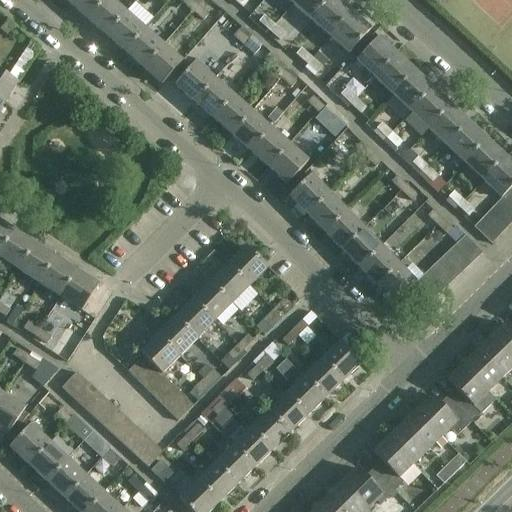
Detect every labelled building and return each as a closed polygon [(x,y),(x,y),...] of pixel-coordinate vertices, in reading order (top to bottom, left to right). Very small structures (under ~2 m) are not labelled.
[(71,0),(68,4),(87,20),(104,0),(71,0)] [(109,0),(104,0),(87,20),(105,37),(125,14),(109,0)] [(197,5),(190,0),(182,0),(181,2),(191,11),(197,5)] [(295,0),(291,4),(310,21),(328,0),(295,0)] [(335,0),(328,0),(310,21),(329,37),(350,13),(335,0)] [(207,14),(197,5),(191,11),(202,21),(207,14)] [(350,13),(329,37),(348,54),(369,30),(350,13)] [(125,14),(105,37),(124,53),(144,30),(125,14)] [(258,22),(268,31),(273,25),(263,16),(258,22)] [(273,25),(268,31),(278,40),(284,34),(273,25)] [(144,30),(124,53),(143,69),(163,46),(144,30)] [(232,37),(242,46),(247,39),(237,31),(232,37)] [(355,61),(374,79),(396,55),(378,38),(355,61)] [(247,39),(242,46),(253,55),(258,49),(247,39)] [(163,46),(143,69),(162,86),(182,63),(163,46)] [(295,55),(305,64),(311,58),(300,49),(295,55)] [(396,55),(374,79),(392,96),(414,72),(396,55)] [(311,58),(305,64),(316,73),(321,67),(311,58)] [(174,87),(193,103),(213,80),(194,63),(174,87)] [(269,69),(280,78),(285,72),(275,63),(269,69)] [(0,72),(0,102),(2,104),(16,83),(0,72)] [(285,72),(280,78),(290,87),(296,81),(285,72)] [(414,72),(392,96),(410,113),(432,89),(414,72)] [(213,80),(193,103),(212,119),(232,96),(213,80)] [(339,95),(349,104),(355,98),(345,89),(339,95)] [(432,89),(410,113),(428,130),(450,106),(432,89)] [(232,96),(212,119),(230,136),(250,112),(232,96)] [(323,107),(313,97),(307,103),(317,113),(323,107)] [(355,98),(349,104),(359,114),(365,108),(355,98)] [(450,106),(428,130),(446,147),(468,123),(450,106)] [(333,116),(323,107),(317,113),(327,122),(333,116)] [(250,112),(230,136),(249,152),(269,128),(250,112)] [(375,129),(385,138),(391,132),(381,123),(375,129)] [(468,123),(446,147),(464,164),(486,140),(468,123)] [(269,128),(249,152),(267,168),(287,145),(269,128)] [(391,132),(385,138),(395,148),(401,142),(391,132)] [(486,140),(464,164),(482,181),(504,157),(486,140)] [(355,148),(365,157),(371,152),(360,142),(355,148)] [(287,145),(267,168),(286,185),(307,161),(287,145)] [(371,152),(365,157),(375,167),(381,161),(371,152)] [(411,163),(421,173),(427,167),(417,157),(411,163)] [(511,164),(504,157),(482,181),(501,199),(506,192),(511,186),(511,164)] [(427,167),(421,173),(431,182),(437,176),(427,167)] [(288,197),(306,215),(328,194),(310,175),(288,197)] [(390,182),(400,191),(406,185),(396,176),(390,182)] [(406,185),(400,191),(410,201),(416,195),(406,185)] [(463,201),(453,191),(447,197),(457,207),(463,201)] [(501,199),(498,201),(511,214),(511,197),(506,192),(501,199)] [(328,194),(306,215),(323,233),(345,211),(328,194)] [(463,201),(457,207),(468,217),(473,211),(463,201)] [(511,214),(498,201),(490,210),(507,226),(511,221),(511,214)] [(442,220),(432,210),(427,216),(437,226),(442,220)] [(490,210),(482,219),(499,235),(507,226),(490,210)] [(345,211),(323,233),(341,250),(362,229),(345,211)] [(499,235),(482,219),(473,227),(491,244),(499,235)] [(452,229),(442,220),(437,226),(447,235),(452,229)] [(0,222),(0,251),(13,231),(0,222)] [(362,229),(341,250),(358,268),(380,247),(362,229)] [(13,231),(0,251),(0,258),(17,270),(34,245),(13,231)] [(465,236),(456,244),(472,262),(481,254),(465,236)] [(456,244),(447,252),(464,270),(472,262),(456,244)] [(34,245),(17,270),(38,284),(55,258),(34,245)] [(245,247),(226,265),(248,287),(266,269),(245,247)] [(380,247),(358,268),(375,286),(397,264),(380,247)] [(447,252),(438,261),(455,278),(464,270),(447,252)] [(55,258),(38,284),(59,297),(75,271),(55,258)] [(438,261),(429,269),(446,287),(455,278),(438,261)] [(397,264),(375,286),(393,304),(412,286),(415,283),(397,264)] [(226,265),(209,283),(231,304),(248,287),(226,265)] [(429,269),(421,277),(437,295),(446,287),(429,269)] [(75,271),(59,297),(80,311),(97,285),(75,271)] [(415,283),(412,286),(429,303),(437,295),(421,277),(415,283)] [(209,283),(192,300),(214,322),(231,304),(209,283)] [(192,300),(175,317),(196,339),(214,322),(192,300)] [(282,300),(273,310),(278,316),(288,306),(282,300)] [(273,310),(262,320),(268,326),(278,316),(273,310)] [(175,317),(157,335),(179,357),(196,339),(175,317)] [(307,326),(301,321),(291,330),(297,336),(307,326)] [(21,329),(33,337),(37,330),(25,322),(21,329)] [(511,331),(504,324),(490,338),(511,360),(511,331)] [(37,330),(33,337),(44,344),(49,338),(37,330)] [(291,330),(281,340),(287,346),(297,336),(291,330)] [(142,357),(151,365),(159,373),(161,375),(179,357),(157,335),(139,353),(142,357)] [(247,336),(237,345),(243,351),(253,341),(247,336)] [(511,360),(490,338),(475,352),(501,379),(509,371),(511,373),(511,360)] [(338,342),(320,360),(341,382),(360,364),(338,342)] [(237,345),(227,356),(233,361),(243,351),(237,345)] [(11,356),(23,363),(27,357),(16,349),(11,356)] [(487,392),(501,379),(475,352),(461,366),(487,392)] [(271,361),(265,355),(255,366),(261,371),(271,361)] [(27,357),(23,363),(35,371),(39,364),(27,357)] [(127,372),(136,380),(151,365),(142,357),(127,372)] [(306,417),(323,399),(302,378),(285,360),(275,370),(292,387),(284,395),(306,417)] [(320,360),(302,378),(323,399),(341,382),(320,360)] [(151,365),(136,380),(144,388),(159,373),(151,365)] [(255,366),(246,375),(251,380),(261,371),(255,366)] [(480,414),(495,400),(487,392),(461,366),(446,380),(455,389),(446,397),(447,397),(467,419),(471,423),(473,424),(482,416),(480,414)] [(212,371),(203,380),(208,386),(218,377),(212,371)] [(61,389),(69,397),(84,380),(76,372),(61,389)] [(159,373),(144,388),(153,397),(168,381),(161,375),(159,373)] [(84,380),(69,397),(78,404),(93,388),(84,380)] [(203,380),(192,391),(198,396),(208,386),(203,380)] [(168,381),(153,397),(161,405),(176,389),(168,381)] [(93,388),(78,404),(86,412),(101,396),(93,388)] [(176,389),(161,405),(170,413),(185,398),(176,389)] [(226,406),(236,396),(231,391),(221,401),(226,406)] [(2,395),(0,397),(0,430),(7,435),(23,409),(2,395)] [(284,395),(267,412),(288,434),(306,417),(284,395)] [(101,396),(86,412),(95,420),(110,404),(101,396)] [(430,396),(416,410),(441,437),(449,429),(456,437),(471,423),(467,419),(447,397),(446,397),(438,405),(430,396)] [(185,398),(170,413),(178,421),(193,406),(185,398)] [(216,415),(226,406),(221,401),(211,411),(216,415)] [(110,404),(95,420),(104,428),(119,412),(110,404)] [(69,419),(59,410),(54,416),(64,425),(69,419)] [(416,410),(401,424),(427,451),(435,443),(440,449),(446,443),(440,437),(441,437),(416,410)] [(119,412),(104,428),(112,436),(127,420),(119,412)] [(267,412),(249,430),(270,451),(288,434),(267,412)] [(80,429),(69,419),(64,425),(74,434),(80,429)] [(127,420),(112,436),(121,444),(136,428),(127,420)] [(401,424),(387,438),(412,465),(427,451),(401,424)] [(200,431),(194,425),(184,435),(189,441),(200,431)] [(8,448),(27,465),(48,443),(29,426),(8,448)] [(136,428),(121,444),(130,452),(144,436),(136,428)] [(249,430),(231,447),(253,469),(270,451),(249,430)] [(184,435),(175,444),(180,450),(189,441),(184,435)] [(144,436),(130,452),(138,460),(153,444),(144,436)] [(380,461),(372,469),(394,491),(402,482),(398,478),(412,465),(387,438),(372,452),(380,461)] [(48,443),(27,465),(45,482),(66,460),(48,443)] [(105,453),(96,444),(90,449),(100,459),(105,453)] [(162,452),(153,444),(138,460),(147,468),(162,452)] [(231,447),(214,464),(235,486),(253,469),(231,447)] [(115,463),(105,453),(100,459),(111,468),(115,463)] [(458,455),(444,468),(452,476),(465,462),(458,455)] [(66,460),(45,482),(63,499),(84,477),(66,460)] [(155,477),(165,467),(160,461),(150,471),(155,477)] [(214,464),(196,481),(217,503),(235,486),(214,464)] [(379,505),(394,491),(373,469),(372,469),(364,477),(356,468),(341,483),(342,484),(367,510),(375,501),(379,505)] [(452,476),(444,468),(435,477),(443,485),(452,476)] [(84,477),(63,499),(77,511),(85,511),(102,493),(84,477)] [(143,487),(133,477),(127,483),(137,493),(143,487)] [(208,511),(217,503),(196,481),(178,500),(189,511),(208,511)] [(369,511),(367,510),(342,484),(341,483),(327,497),(341,511),(369,511)] [(153,496),(143,487),(137,493),(147,502),(153,496)] [(102,493),(85,511),(118,511),(120,510),(102,493)] [(341,511),(327,497),(313,510),(314,511),(341,511)]
